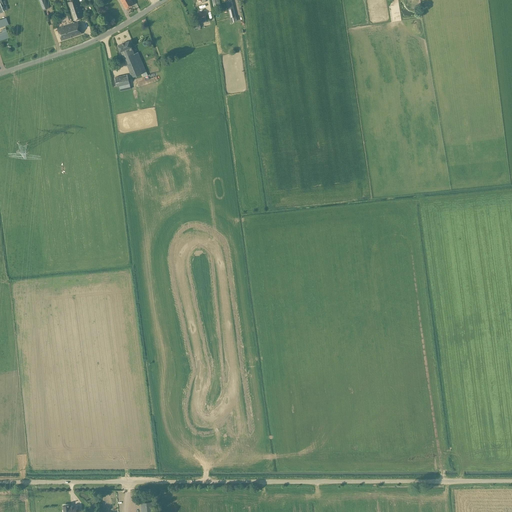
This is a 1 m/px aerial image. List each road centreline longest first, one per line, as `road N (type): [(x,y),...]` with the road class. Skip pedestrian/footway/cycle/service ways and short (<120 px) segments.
road 1 (unclassified): [(511,481),(0,482)]
road 2 (tertiary): [(0,74),(87,43),(163,0)]
